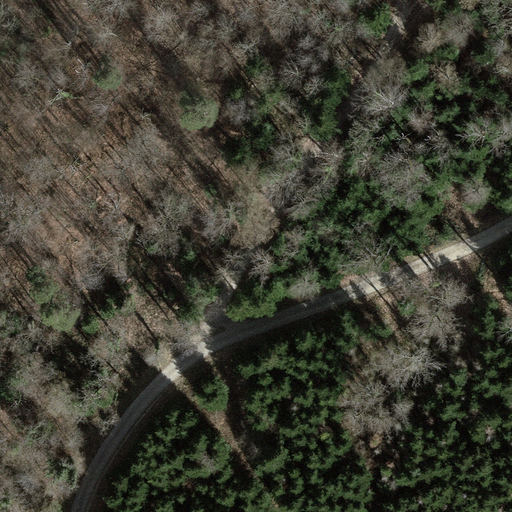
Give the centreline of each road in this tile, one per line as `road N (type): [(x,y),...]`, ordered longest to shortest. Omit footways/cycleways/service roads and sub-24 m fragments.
road 1 (track): [(368,0),(315,152),(228,270),(227,338)]
road 2 (track): [(227,338),(365,286),(511,209)]
road 3 (track): [(78,511),(91,469),(168,376),(227,338)]
